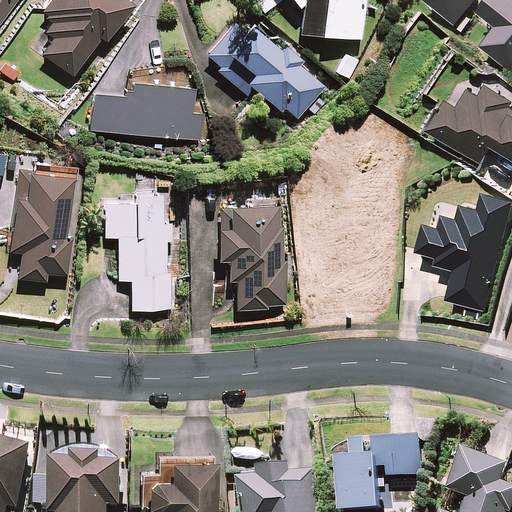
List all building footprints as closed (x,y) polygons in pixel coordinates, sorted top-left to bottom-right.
[(0,0),(0,23),(15,0),(0,0)] [(44,0),(39,8),(51,17),(43,27),(52,34),(39,52),(70,75),(97,40),(99,41),(129,2),(126,0),(44,0)] [(278,0),(253,0),(263,12),(278,0)] [(362,0),(292,0),(299,8),(297,31),(359,37),(362,0)] [(239,15),(205,54),(217,65),(215,68),(246,95),(252,87),(293,122),(306,107),(316,96),(315,95),(322,87),(294,62),(297,58),(278,41),(273,45),(239,15)] [(357,60),(345,55),(337,73),(348,78),(357,60)] [(190,86),(128,80),(127,94),(92,91),(89,128),(197,138),(199,111),(187,110),(190,86)] [(511,108),(510,107),(511,103),(511,101),(487,86),(481,96),(471,89),(460,107),(449,100),(429,132),(481,165),(492,148),(511,160),(511,108)] [(70,172),(16,166),(7,248),(19,249),(16,276),(44,279),(45,271),(65,273),(69,236),(63,235),(70,172)] [(179,202),(173,202),(173,182),(153,182),(153,186),(135,187),(135,199),(102,199),(103,235),(115,235),(116,278),(130,278),(130,307),(168,307),(168,271),(164,271),(164,239),(180,239),(179,202)] [(511,206),(511,202),(484,195),(480,211),(463,206),(459,220),(444,217),(440,230),(426,227),(419,253),(458,263),(448,300),(484,310),(511,206)] [(282,253),(278,253),(277,221),(273,221),(272,201),(217,202),(217,223),(214,223),(214,254),(224,254),(224,272),(232,272),(232,306),(267,306),(267,302),(283,302),(282,253)] [(420,436),(373,438),(365,438),(351,439),(351,458),(338,458),(340,511),(381,509),(380,469),(388,468),(388,476),(421,475),(420,436)] [(0,511),(5,511),(6,508),(16,510),(28,448),(0,442),(0,511)] [(509,466),(463,448),(447,489),(468,497),(462,511),(445,511),(442,511),(441,511),(509,511),(511,509),(511,486),(502,482),(509,466)] [(212,454),(167,455),(167,476),(145,476),(145,511),(164,511),(163,511),(214,511),(215,510),(212,510),(212,454)] [(96,458),(69,458),(69,465),(49,464),(47,511),(106,511),(106,507),(118,508),(119,468),(95,467),(96,458)] [(292,473),(291,465),(260,468),(261,475),(242,477),(246,511),(321,511),(317,471),(292,473)]
